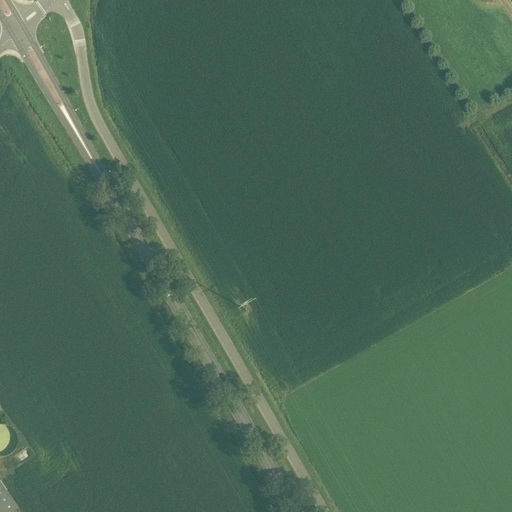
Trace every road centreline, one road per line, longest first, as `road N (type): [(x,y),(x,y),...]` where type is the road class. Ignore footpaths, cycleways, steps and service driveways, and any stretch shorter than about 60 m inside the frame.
road 1 (unclassified): [(326,511),(102,134),(89,108),(77,32),(60,0)]
road 2 (primary): [(298,511),(17,30)]
